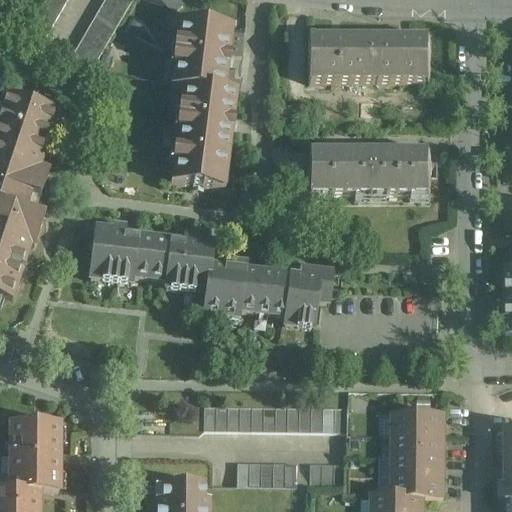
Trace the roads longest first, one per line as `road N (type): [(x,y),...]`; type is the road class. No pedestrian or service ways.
road 1 (residential): [(469,2),(478,377)]
road 2 (residential): [(106,511),(104,427),(95,413),(0,372)]
road 3 (residential): [(478,377),(480,511)]
